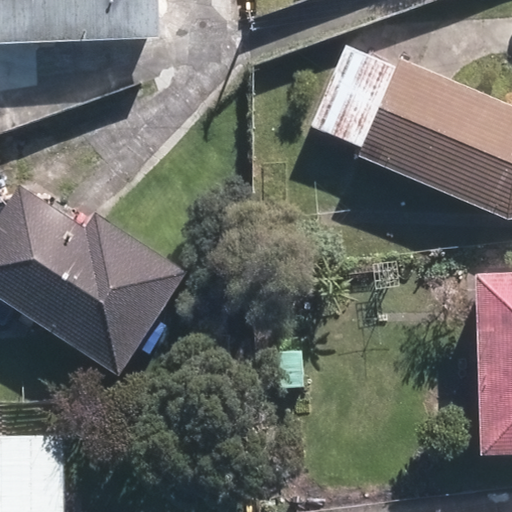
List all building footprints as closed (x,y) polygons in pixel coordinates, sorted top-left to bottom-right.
[(153,0),(0,0),(0,38),(154,33),(153,0)] [(323,120),(511,201),(511,100),(419,60),(415,70),(356,44),(323,120)] [(91,251),(28,211),(0,255),(0,288),(128,368),(183,280),(104,230),(91,251)] [(511,269),(501,270),(506,436),(511,436),(511,269)] [(0,511),(64,511),(64,446),(0,446),(0,511)]
